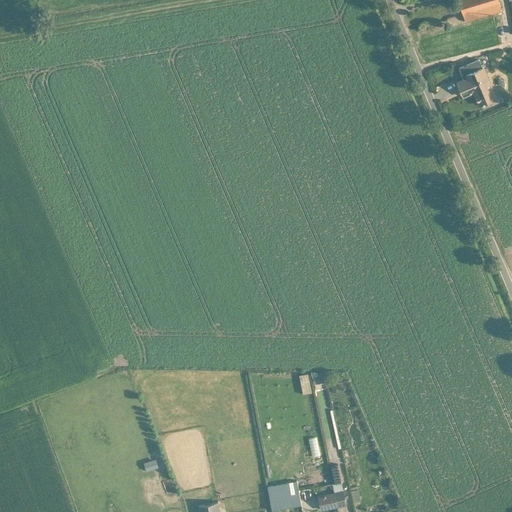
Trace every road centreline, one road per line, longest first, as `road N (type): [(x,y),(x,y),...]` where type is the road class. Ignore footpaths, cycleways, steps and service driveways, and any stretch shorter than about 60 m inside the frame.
road 1 (unclassified): [(390,0),(511,287)]
road 2 (track): [(200,0),(0,32)]
